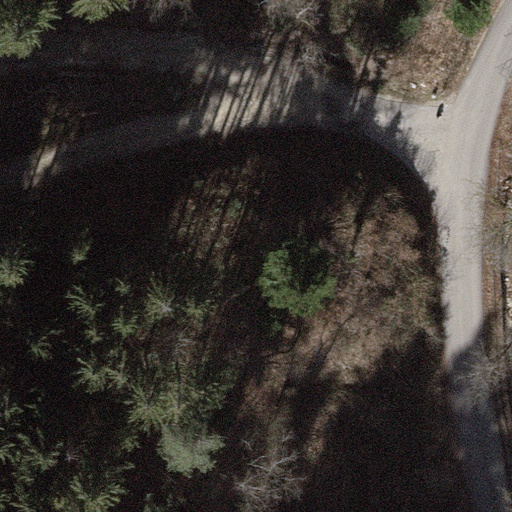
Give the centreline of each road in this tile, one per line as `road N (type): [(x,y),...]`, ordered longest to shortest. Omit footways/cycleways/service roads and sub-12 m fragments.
road 1 (unclassified): [(502,511),(456,289),(462,143),(511,21)]
road 2 (track): [(0,177),(74,141),(312,70),(394,98),(462,143)]
road 3 (track): [(312,70),(97,22),(0,54)]
